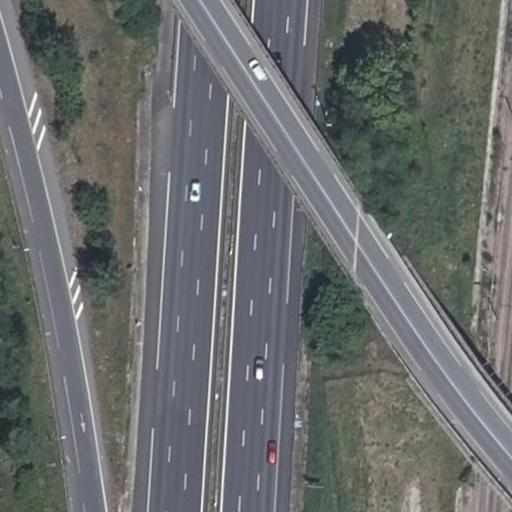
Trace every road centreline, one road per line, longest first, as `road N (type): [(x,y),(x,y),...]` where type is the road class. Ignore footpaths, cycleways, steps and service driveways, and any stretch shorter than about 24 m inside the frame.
road 1 (primary): [(511,458),(405,316),(200,0)]
road 2 (motorway): [(260,511),(296,0)]
road 3 (motorway): [(206,0),(173,511)]
road 4 (motorway): [(0,18),(87,386),(99,511)]
